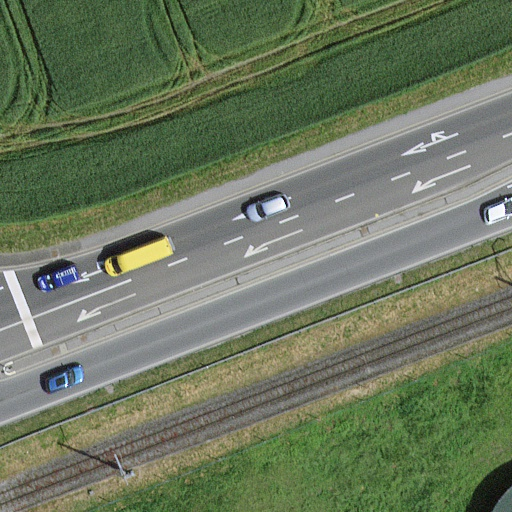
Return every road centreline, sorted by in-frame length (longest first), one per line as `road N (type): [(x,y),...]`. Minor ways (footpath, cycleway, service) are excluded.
road 1 (secondary): [(511,120),(0,321)]
road 2 (secondary): [(0,400),(511,205)]
